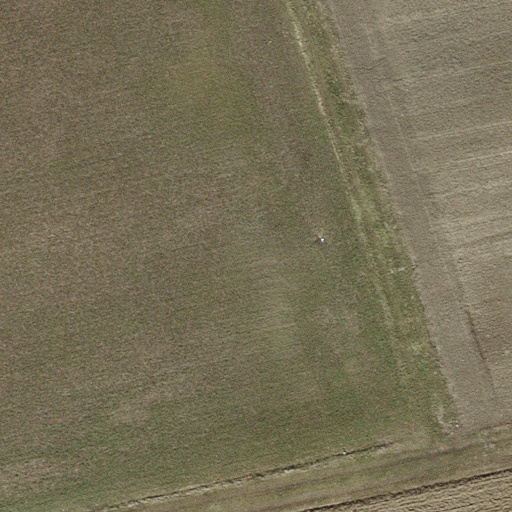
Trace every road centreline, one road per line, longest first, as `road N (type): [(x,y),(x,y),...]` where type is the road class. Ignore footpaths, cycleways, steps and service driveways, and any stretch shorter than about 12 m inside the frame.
road 1 (track): [(312,0),(453,458)]
road 2 (track): [(207,511),(511,447)]
